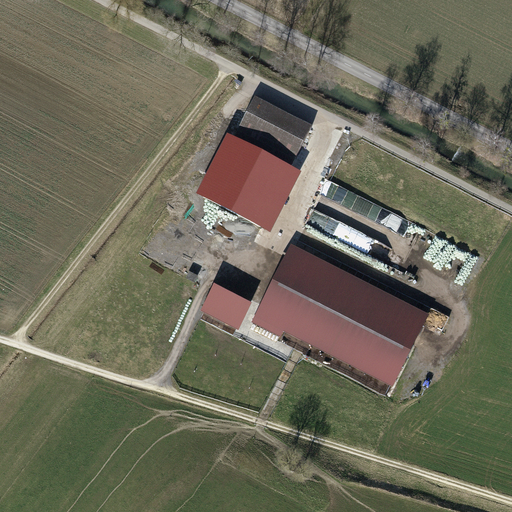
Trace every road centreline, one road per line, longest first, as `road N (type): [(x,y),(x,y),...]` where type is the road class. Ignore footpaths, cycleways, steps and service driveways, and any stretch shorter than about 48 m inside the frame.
road 1 (track): [(13,343),(499,497)]
road 2 (track): [(99,0),(511,208)]
road 3 (unclassified): [(0,338),(13,343),(231,69)]
road 4 (tertiary): [(511,147),(223,0)]
